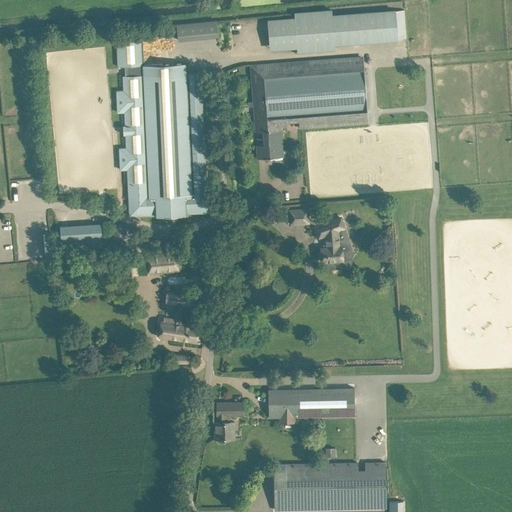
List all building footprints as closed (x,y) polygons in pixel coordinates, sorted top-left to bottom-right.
[(406,40),(405,9),(332,12),(332,9),(294,11),(294,16),(267,18),(268,49),(296,47),(297,52),(335,50),(335,43),(406,40)] [(176,22),(177,38),(217,37),(216,20),(176,22)] [(198,114),(198,112),(199,112),(197,73),(187,73),(186,63),(145,65),(143,40),(117,41),(118,66),(132,65),(133,75),(123,75),(124,90),(117,90),(118,112),(125,112),(125,125),(123,125),(124,134),(126,134),(127,147),(120,148),(121,169),(127,169),(130,215),(157,214),(157,216),(186,215),(186,213),(212,212),(211,193),(202,193),(201,164),(209,164),(207,114),(198,114)] [(300,120),(300,126),(417,117),(413,60),(363,64),(363,58),(252,67),(255,102),(253,102),(256,131),(263,130),(264,144),(256,145),(257,158),(283,157),(281,127),(287,127),(286,121),(300,120)] [(308,209),(290,210),(291,223),(309,222),(308,209)] [(343,236),(343,229),(345,228),(341,217),(315,226),(319,237),(325,235),(326,247),(321,248),(322,261),(343,260),(342,247),(343,247),(345,246),(347,245),(347,243),(348,241),(347,239),(346,238),(345,237),(343,236)] [(134,248),(137,232),(126,221),(112,227),(108,241),(118,251),(134,248)] [(61,226),(62,251),(104,247),(103,223),(61,226)] [(140,273),(174,270),(184,269),(182,252),(139,256),(140,273)] [(121,300),(136,299),(135,290),(120,292),(121,300)] [(197,294),(187,293),(174,292),(172,304),(175,305),(173,318),(164,316),(163,320),(160,320),(158,336),(199,343),(202,326),(179,323),(182,305),(196,306),(197,294)] [(190,354),(180,354),(177,354),(177,363),(190,363),(190,354)] [(356,414),(356,409),(355,385),(353,386),(269,387),(270,415),(356,414)] [(223,416),(244,416),(244,402),(217,402),(217,415),(218,415),(218,422),(215,422),(216,438),(217,438),(218,441),(220,443),(221,443),(223,443),(224,443),(226,441),(227,439),(227,438),(230,438),(230,421),(223,421),(223,416)] [(336,455),(336,447),(325,447),(326,456),(336,455)] [(385,462),(290,463),(290,460),(284,460),(284,463),(275,464),(276,510),(386,508),(385,462)]
